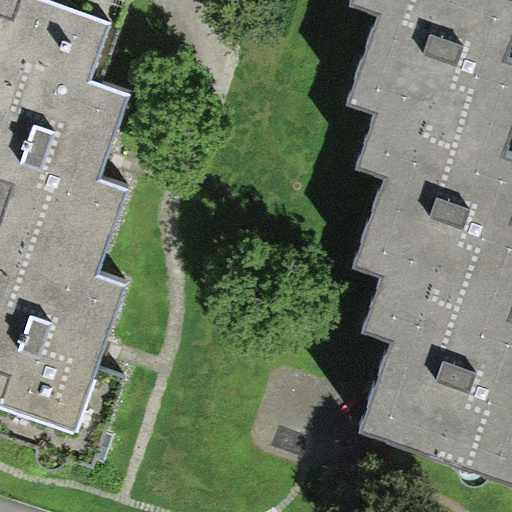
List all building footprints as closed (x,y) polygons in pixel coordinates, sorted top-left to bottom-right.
[(0,0),(0,58),(78,83),(103,0),(0,0)] [(370,106),(493,151),(511,99),(511,61),(499,57),(511,19),(511,0),(326,0),(326,2),(371,18),(342,96),(370,106)] [(0,262),(85,261),(112,176),(92,170),(116,95),(78,83),(0,58),(0,262)] [(511,157),(493,151),(370,106),(352,157),(379,167),(346,255),(378,266),(499,310),(511,274),(511,227),(500,223),(511,189),(511,157)] [(85,261),(0,262),(0,431),(82,461),(115,372),(80,360),(113,271),(85,261)] [(511,315),(499,310),(378,266),(358,322),(392,334),(359,426),(511,481),(511,479),(511,315)]
